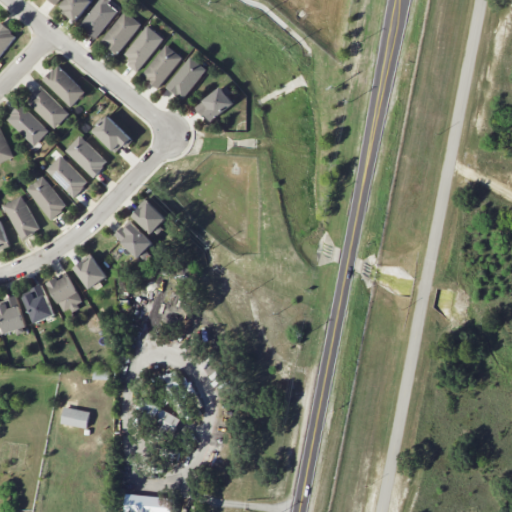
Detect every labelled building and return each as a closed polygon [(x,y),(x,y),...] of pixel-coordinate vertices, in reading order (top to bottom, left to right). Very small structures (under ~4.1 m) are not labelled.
[(90,0),(66,0),(60,9),(78,20),(90,0)] [(119,9),(108,0),(99,0),(79,24),(96,38),(119,9)] [(118,54),(140,22),(123,10),(101,43),(118,54)] [(0,54),(17,36),(2,22),(0,23),(0,54)] [(164,38),(147,25),(122,57),(138,70),(164,38)] [(183,58),(167,44),(141,74),(157,88),(183,58)] [(182,99),(207,70),(191,56),(166,85),(182,99)] [(43,79),(71,106),(86,91),(57,64),(43,79)] [(27,101),(55,128),(69,113),(41,86),(27,101)] [(195,104),(207,122),(234,105),(223,87),(195,104)] [(49,130),(21,104),(6,119),(35,146),(49,130)] [(93,130),(117,154),(132,138),(108,115),(93,130)] [(0,162),(13,157),(0,125),(0,162)] [(65,150),(94,177),(108,161),(79,135),(65,150)] [(46,170),(74,197),(89,182),(61,155),(46,170)] [(26,188),(51,219),(67,206),(43,175),(26,188)] [(4,204),(21,239),(39,231),(23,195),(4,204)] [(167,218),(147,199),(132,215),(151,234),(167,218)] [(0,248),(10,245),(0,219),(0,218),(0,248)] [(115,235),(139,257),(153,242),(129,220),(115,235)] [(74,268),(90,289),(107,276),(91,255),(74,268)] [(83,300),(68,275),(59,280),(57,277),(47,283),(64,311),(83,300)] [(33,322),(53,316),(44,284),(23,290),(33,322)] [(0,299),(0,314),(6,333),(27,326),(16,294),(0,299)] [(176,389),(167,370),(157,376),(166,394),(176,389)] [(61,423),(87,428),(90,411),(64,406),(61,423)] [(171,511),(173,499),(126,492),(123,511),(171,511)]
